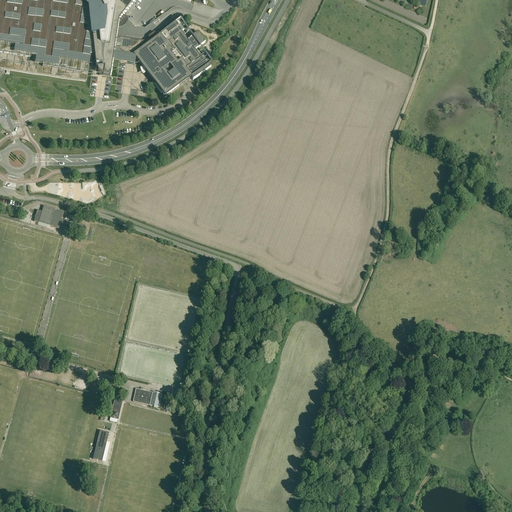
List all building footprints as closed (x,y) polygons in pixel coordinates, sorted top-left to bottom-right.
[(0,0),(0,53),(31,58),(32,50),(45,52),(42,67),(88,73),(90,57),(94,57),(95,69),(97,69),(97,70),(97,71),(98,72),(99,73),(100,74),(101,74),(103,75),(110,76),(113,54),(138,58),(147,70),(149,73),(147,74),(165,98),(191,78),(193,80),(211,67),(203,56),(201,58),(195,50),(205,42),(198,32),(187,40),(182,32),(184,30),(176,19),(158,33),(160,35),(157,37),(154,32),(148,37),(148,42),(144,41),(116,37),(118,22),(135,0),(0,0)] [(140,25),(150,12),(148,11),(149,10),(145,7),(144,9),(141,7),(131,19),(140,25)] [(87,81),(88,73),(42,67),(45,52),(32,50),(31,58),(0,53),(0,68),(4,69),(87,81)] [(37,210),(34,222),(59,229),(63,212),(43,206),(42,212),(37,210)] [(81,232),(82,229),(82,225),(62,219),(60,227),(81,232)] [(164,409),(165,408),(167,396),(136,389),(133,402),(164,409)] [(114,399),(110,418),(118,420),(123,401),(114,399)] [(102,462),(106,442),(107,438),(108,435),(108,433),(100,431),(99,431),(92,459),(93,459),(96,460),(98,461),(102,462)]
